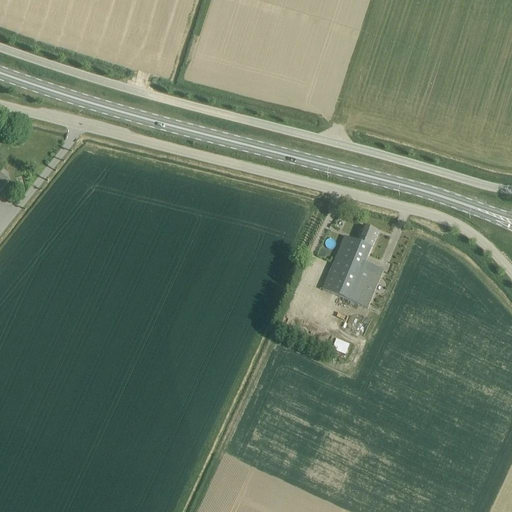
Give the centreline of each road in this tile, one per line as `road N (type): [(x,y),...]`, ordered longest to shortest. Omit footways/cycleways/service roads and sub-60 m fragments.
road 1 (primary): [(511,222),(0,74)]
road 2 (unclassified): [(511,274),(463,228),(438,218),(83,129)]
road 3 (unclassified): [(0,234),(83,129)]
